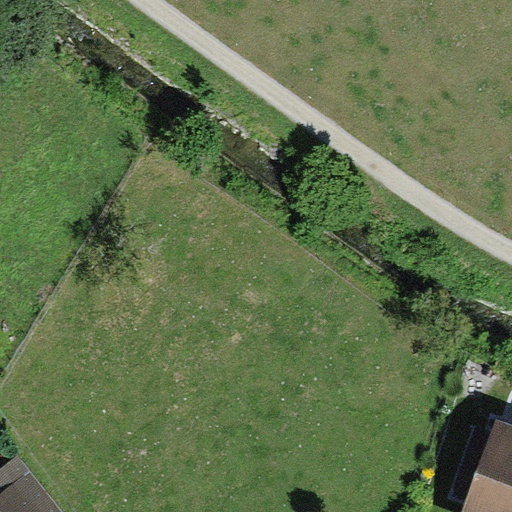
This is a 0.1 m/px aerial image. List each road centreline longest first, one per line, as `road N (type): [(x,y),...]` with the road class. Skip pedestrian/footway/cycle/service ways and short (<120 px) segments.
road 1 (track): [(291,101),(511,250)]
road 2 (track): [(291,101),(151,0)]
